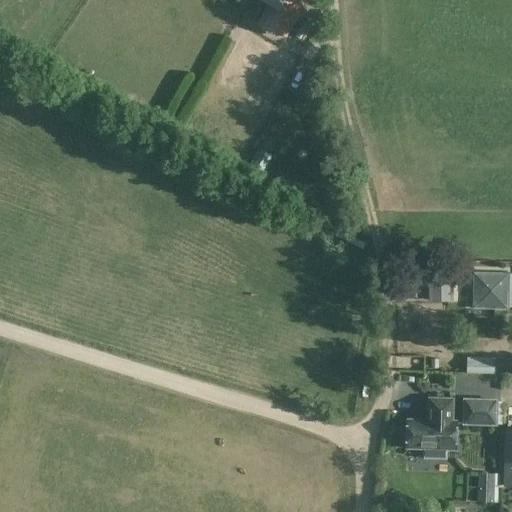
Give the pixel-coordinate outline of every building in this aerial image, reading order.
[(266,0),(265,3),(273,7),(288,16),(297,21),(299,23),(311,0),(266,0)] [(258,20),(264,11),(258,7),(253,16),(258,20)] [(288,16),(273,7),(266,20),(270,22),(266,31),(275,36),(288,16)] [(474,275),(474,310),(508,310),(508,275),(474,275)] [(448,304),(448,287),(431,286),(431,304),(448,304)] [(397,370),(413,370),(414,351),(398,351),(397,370)] [(497,379),(511,378),(511,351),(497,352),(497,379)] [(467,362),(467,373),(494,374),(494,362),(467,362)] [(429,421),(408,421),(407,449),(423,449),(423,459),(446,460),(447,450),(455,450),(456,422),(452,422),(453,400),(430,399),(429,421)] [(496,401),(464,400),(464,424),(496,425),(496,401)] [(511,487),(511,429),(505,429),(503,487),(511,487)]
